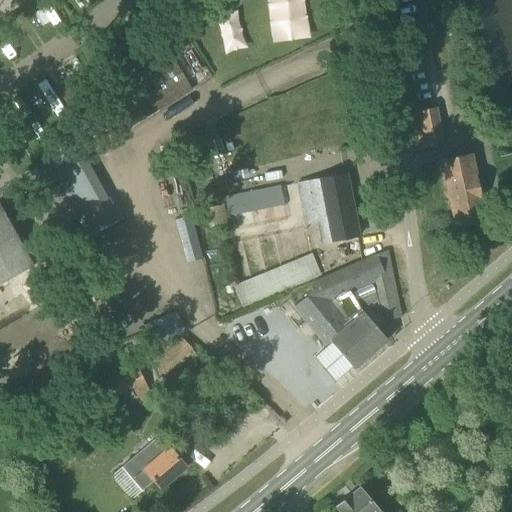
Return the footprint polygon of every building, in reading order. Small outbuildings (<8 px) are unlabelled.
[(120,133),(175,100),(192,89),(170,54),(100,97),(99,98),(120,133)] [(78,71),(57,89),(72,106),(93,88),(78,71)] [(27,100),(18,105),(31,129),(41,124),(27,100)] [(418,149),(442,144),(434,107),(410,112),(418,149)] [(61,165),(87,233),(119,221),(93,153),(61,165)] [(456,224),(479,219),(483,218),(470,156),(443,161),(456,224)] [(358,236),(345,173),(301,182),(304,196),(299,197),(305,225),(325,221),(329,242),(358,236)] [(280,185),(221,197),(223,203),(223,206),(225,216),(284,204),(280,185)] [(0,284),(35,265),(0,202),(0,284)] [(313,282),(290,302),(324,341),(328,338),(353,368),(355,367),(354,366),(367,354),(371,351),(372,352),(386,341),(387,339),(377,327),(363,310),(347,324),(327,300),(374,280),(381,315),(402,308),(387,250),(313,282)] [(233,282),(242,306),(263,298),(263,297),(321,275),(313,253),(233,282)] [(7,297),(0,300),(0,322),(16,314),(7,297)] [(154,400),(142,367),(98,384),(110,416),(125,410),(122,402),(135,397),(138,406),(154,400)] [(166,448),(156,437),(121,467),(142,491),(154,480),(160,488),(185,466),(169,447),(166,448)] [(380,511),(359,487),(336,507),(340,511),(380,511)]
